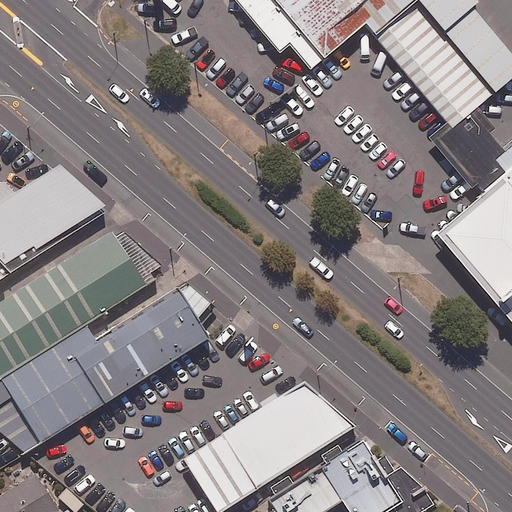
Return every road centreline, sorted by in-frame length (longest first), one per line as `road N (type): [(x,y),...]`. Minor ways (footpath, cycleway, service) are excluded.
road 1 (secondary): [(41,14),(511,418)]
road 2 (secondary): [(511,495),(78,123)]
